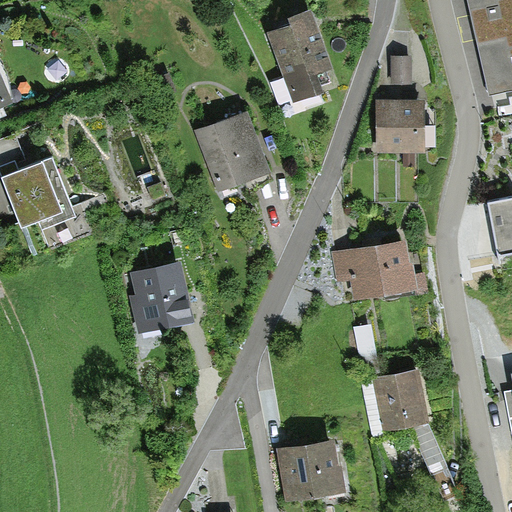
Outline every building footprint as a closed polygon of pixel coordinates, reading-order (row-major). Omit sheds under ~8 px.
[(511,0),(469,0),(493,101),(511,96),(511,0)] [(306,16),(266,31),(290,100),(316,91),(307,66),(322,61),(306,16)] [(405,57),(387,58),(388,81),(407,80),(405,57)] [(158,92),(171,86),(164,73),(151,79),(158,92)] [(416,101),(375,102),(377,148),(429,146),(429,130),(417,130),(416,101)] [(264,176),(239,110),(198,125),(223,191),(264,176)] [(0,138),(0,174),(31,251),(49,244),(41,224),(72,212),(48,152),(26,161),(14,133),(0,138)] [(148,198),(163,192),(153,169),(138,175),(148,198)] [(511,198),(487,203),(496,254),(511,251),(511,198)] [(401,244),(337,256),(341,279),(355,277),(359,298),(410,289),(401,244)] [(186,321),(175,264),(131,272),(142,329),(186,321)] [(367,333),(349,337),(359,374),(376,370),(367,333)] [(417,371),(370,381),(381,434),(428,425),(417,371)] [(279,451),(289,500),(338,490),(328,441),(279,451)]
